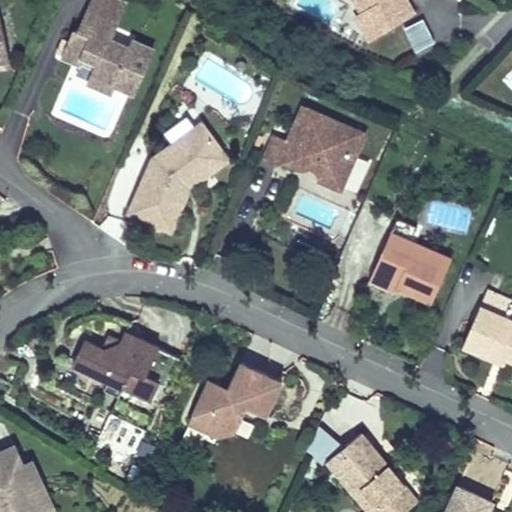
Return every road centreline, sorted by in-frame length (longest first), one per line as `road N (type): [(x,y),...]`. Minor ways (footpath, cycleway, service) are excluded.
road 1 (residential): [(103,283),(174,287),(207,299),(511,442)]
road 2 (residential): [(0,172),(65,222),(103,283)]
